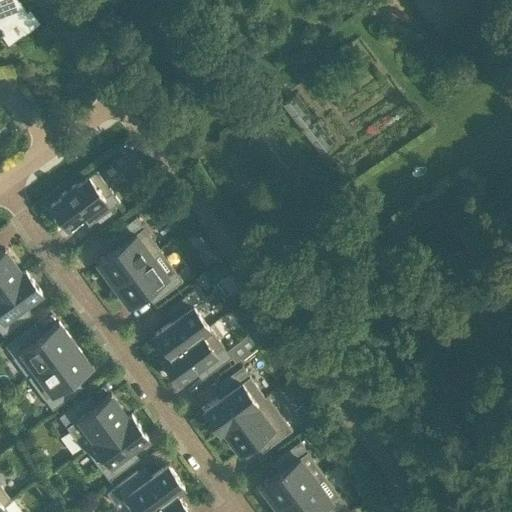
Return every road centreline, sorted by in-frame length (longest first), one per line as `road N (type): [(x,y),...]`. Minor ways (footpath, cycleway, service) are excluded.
road 1 (residential): [(0,183),(238,509)]
road 2 (residential): [(49,146),(108,106),(112,91),(46,0)]
